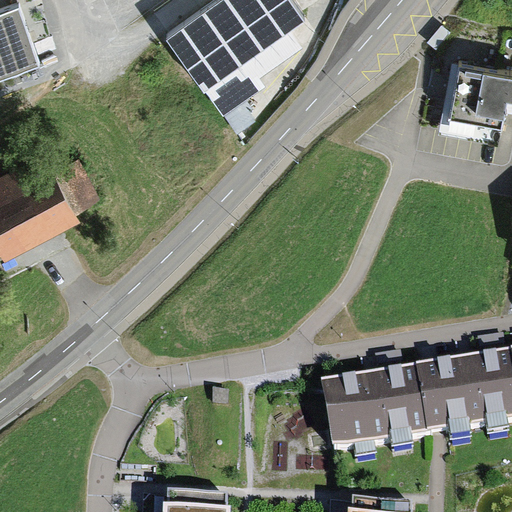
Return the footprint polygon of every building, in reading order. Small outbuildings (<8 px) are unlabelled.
[(211,0),(164,34),(204,90),(307,16),(295,0),(211,0)] [(0,76),(41,62),(31,35),(20,5),(0,12),(0,76)] [(442,23),(428,39),(437,47),(451,30),(442,23)] [(511,69),(453,58),(440,131),(496,141),(502,112),(510,114),(511,105),(511,69)] [(276,94),(293,76),(281,65),(264,83),(276,94)] [(0,260),(2,259),(5,265),(82,225),(77,216),(103,202),(80,158),(29,185),(19,165),(0,174),(0,260)] [(396,373),(324,385),(335,451),(511,421),(511,354),(491,358),(396,373)] [(225,511),(226,497),(167,495),(165,511),(162,511),(145,511),(144,511),(225,511)]
